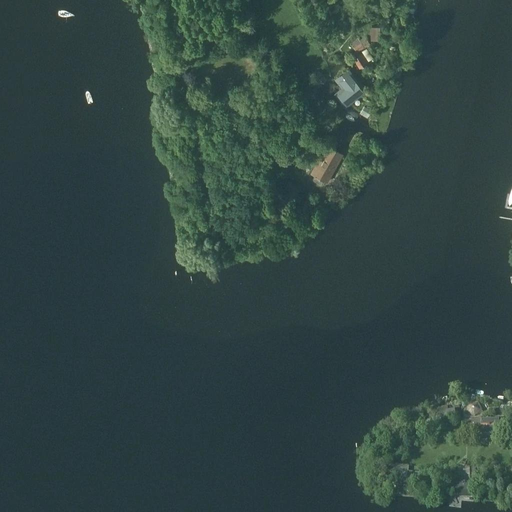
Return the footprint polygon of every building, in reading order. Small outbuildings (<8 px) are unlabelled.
[(371,38),(380,37),(380,24),(370,24),(371,38)] [(365,34),(360,38),(358,36),(350,42),(357,51),(370,41),(365,34)] [(362,53),(352,59),(358,68),(368,62),(362,53)] [(325,79),(318,72),(309,81),(316,88),(325,79)] [(344,73),(337,80),(343,87),(336,94),(344,102),(359,87),(344,73)] [(309,132),(306,137),(316,143),(318,137),(309,132)] [(309,172),(327,182),(343,153),(326,143),(314,164),(309,172)] [(464,419),(480,419),(483,417),(482,411),(478,403),(474,403),(475,397),(467,395),(464,412),(464,419)] [(436,413),(437,422),(441,421),(456,418),(454,410),(449,411),(447,406),(439,407),(440,412),(436,413)] [(470,437),(482,437),(482,435),(500,435),(499,420),(482,420),(466,420),(466,428),(470,429),(470,437)] [(398,464),(396,484),(420,487),(421,473),(409,472),(409,465),(398,464)] [(474,498),(474,480),(469,480),(469,479),(470,479),(470,468),(458,468),(458,480),(453,480),(453,487),(453,489),(462,489),(462,498),(474,498)]
